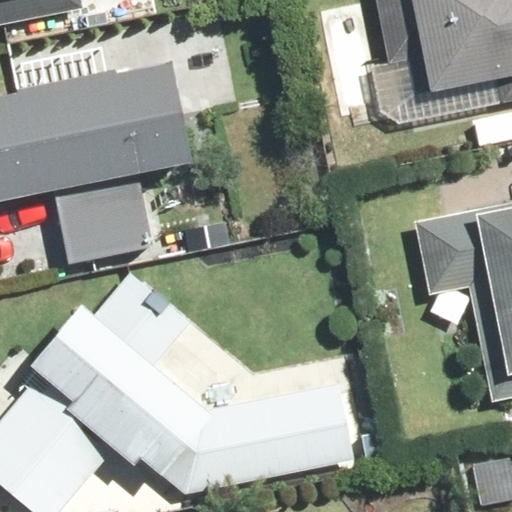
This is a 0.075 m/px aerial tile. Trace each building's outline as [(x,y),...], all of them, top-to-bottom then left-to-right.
[(0,0),(0,29),(76,18),(73,0),(0,0)] [(511,101),(511,0),(392,0),(419,103),(496,82),(501,105),(511,101)] [(159,250),(146,179),(188,171),(169,70),(0,102),(0,205),(64,194),(77,265),(159,250)] [(511,379),(511,205),(463,215),(494,383),(511,379)] [(14,372),(30,385),(0,419),(0,493),(21,511),(58,511),(105,458),(123,473),(127,467),(140,478),(146,470),(180,499),(341,461),(327,359),(254,375),(130,270),(85,326),(67,311),(14,372)] [(511,460),(469,470),(477,511),(487,511),(511,507),(511,460)]
